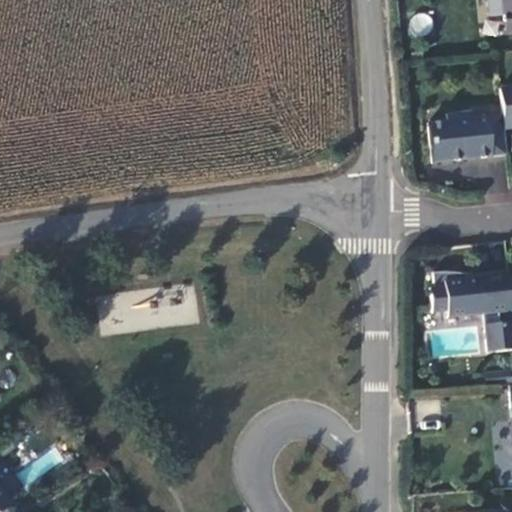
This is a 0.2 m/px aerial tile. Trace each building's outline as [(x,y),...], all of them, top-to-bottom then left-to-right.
[(431,34),(431,14),(412,14),(413,34),(431,34)] [(506,166),(503,126),(487,128),(486,120),(462,122),(463,129),(443,131),(447,171),(506,166)] [(511,125),(503,126),(506,166),(511,165),(511,125)] [(511,351),(511,271),(493,275),(493,277),(479,279),(480,274),(459,272),(446,273),(448,288),(443,288),(445,313),(461,311),(461,317),(497,314),(500,353),(511,351)] [(511,384),(511,369),(499,369),(499,384),(511,384)] [(0,511),(3,511),(9,508),(11,500),(0,484),(0,480),(1,477),(0,475),(0,511)]
